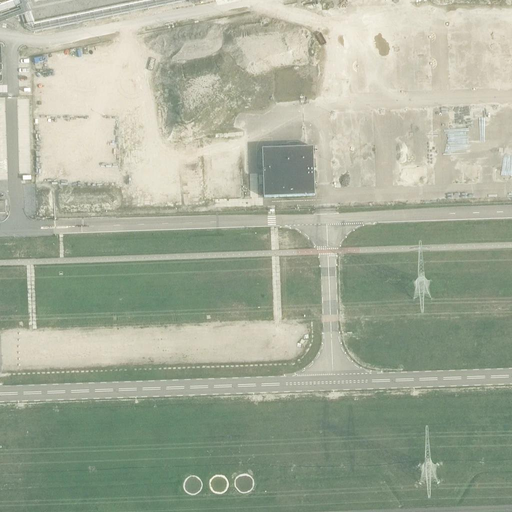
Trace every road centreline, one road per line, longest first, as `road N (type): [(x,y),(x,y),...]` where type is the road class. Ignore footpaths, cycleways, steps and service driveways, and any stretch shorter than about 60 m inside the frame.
road 1 (unclassified): [(0,396),(329,384)]
road 2 (unknown): [(324,219),(321,118),(333,103),(511,95)]
road 3 (unclassified): [(324,219),(51,227)]
road 4 (unclassified): [(511,212),(324,219)]
road 5 (unclassified): [(329,384),(511,377)]
road 6 (unclassified): [(324,219),(329,384)]
